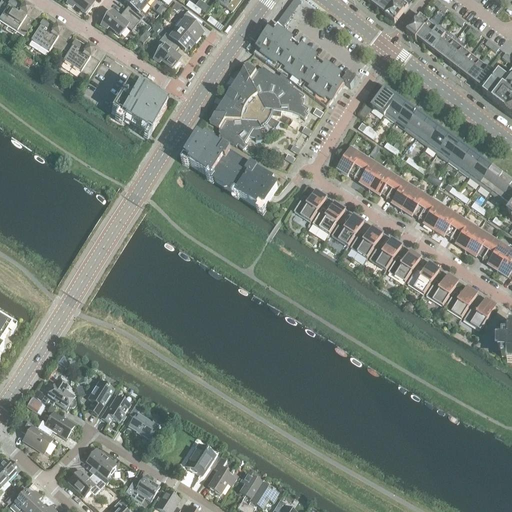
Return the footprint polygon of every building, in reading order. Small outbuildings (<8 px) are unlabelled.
[(0,20),(0,22),(26,39),(38,20),(37,20),(35,23),(27,17),(31,12),(24,8),(23,10),(6,0),(2,0),(0,4),(0,10),(4,14),(0,20)] [(86,0),(70,0),(69,2),(69,3),(67,6),(73,9),(75,7),(85,16),(94,6),(86,0)] [(129,7),(126,11),(140,23),(144,18),(139,14),(146,5),(140,0),(125,0),(124,3),(129,7)] [(216,0),(215,2),(232,14),(242,0),(216,0)] [(302,3),(297,0),(294,0),(278,21),(285,26),(293,14),(301,3),(302,3)] [(373,0),(369,5),(378,12),(387,0),(373,0)] [(387,0),(378,12),(386,18),(387,18),(399,2),(396,0),(387,0)] [(387,18),(386,18),(386,19),(395,26),(409,8),(399,1),(399,2),(387,18)] [(186,8),(191,12),(195,8),(189,3),(186,8)] [(161,7),(156,13),(161,17),(166,11),(161,7)] [(439,11),(445,15),(448,11),(442,7),(439,11)] [(195,8),(191,12),(198,16),(201,12),(195,8)] [(140,23),(126,11),(118,20),(111,14),(103,24),(104,25),(101,27),(107,31),(109,29),(120,38),(127,29),(132,33),(140,23)] [(186,21),(178,30),(195,44),(203,35),(197,30),(201,26),(187,14),(183,18),(186,21)] [(451,20),(456,24),(459,20),(454,16),(451,20)] [(407,35),(416,42),(429,24),(420,17),(407,35)] [(207,23),(213,28),(217,24),(210,18),(207,23)] [(459,20),(456,24),(462,28),(465,24),(459,20)] [(417,41),(425,47),(440,28),(432,21),(429,24),(416,42),(417,41)] [(61,54),(63,52),(63,51),(68,43),(67,43),(59,38),(63,33),(56,28),(55,31),(43,24),(31,43),(49,54),(52,49),(61,54)] [(156,25),(151,31),(156,35),(161,29),(156,25)] [(278,74),(282,77),(291,84),(327,110),(345,86),(351,90),(357,82),(349,76),(345,81),(275,29),(276,27),(254,56),(278,74)] [(425,47),(434,54),(449,34),(440,28),(425,47)] [(468,33),(473,37),(477,33),(471,29),(468,33)] [(162,40),(176,52),(179,48),(185,53),(188,49),(190,50),(195,44),(178,30),(175,34),(170,39),(166,35),(162,40)] [(148,34),(146,32),(139,42),(143,45),(151,36),(148,34)] [(477,33),(473,37),(479,41),(482,37),(477,33)] [(434,54),(442,60),(457,41),(449,34),(434,54)] [(63,51),(63,52),(68,55),(63,63),(89,80),(100,64),(91,59),(95,53),(88,49),(86,51),(70,41),(69,40),(67,43),(68,43),(63,51)] [(176,52),(162,40),(158,45),(163,49),(155,58),(156,59),(154,61),(160,65),(161,63),(172,72),(180,62),(173,56),(176,52)] [(442,60),(451,67),(463,51),(466,48),(457,41),(442,60)] [(485,46),(491,50),(494,46),(488,42),(485,46)] [(494,46),(491,50),(496,55),(499,50),(494,46)] [(451,67),(459,73),(471,58),(463,51),(451,67)] [(502,60),(511,66),(510,59),(506,55),(502,60)] [(459,73),(468,80),(480,64),(471,58),(459,73)] [(468,80),(476,87),(489,71),(480,64),(468,80)] [(282,77),(280,79),(275,76),(275,78),(271,75),(272,75),(271,75),(268,73),(267,72),(267,73),(264,70),(263,70),(263,71),(261,73),(260,72),(257,73),(248,67),(216,116),(210,126),(220,131),(220,135),(222,135),(219,139),(237,149),(238,147),(240,148),(239,149),(243,153),(248,148),(245,146),(250,139),(251,139),(253,140),(254,140),(256,140),(256,143),(263,142),(261,131),(262,130),(268,125),(276,130),(280,125),(271,120),(272,118),(281,119),(282,114),(293,116),(300,119),(305,123),(309,117),(306,116),(309,111),(304,108),(305,102),(303,102),(305,98),(301,95),(301,96),(297,93),(294,91),(294,89),(290,86),(292,84),(291,84),(282,77)] [(476,87),(485,93),(497,77),(499,74),(491,68),(489,71),(476,87)] [(485,93),(483,95),(493,102),(493,103),(506,113),(505,114),(511,119),(511,77),(509,82),(499,74),(497,77),(485,93)] [(143,139),(147,141),(166,110),(163,107),(166,102),(144,89),(141,94),(128,86),(111,112),(118,116),(114,121),(121,125),(125,120),(146,134),(143,139)] [(385,118),(385,117),(397,100),(386,92),(373,109),(385,118)] [(385,117),(395,124),(407,108),(397,100),(385,117)] [(365,108),(360,116),(366,120),(371,112),(365,108)] [(395,124),(406,132),(418,116),(407,108),(395,124)] [(313,115),(321,120),(324,114),(316,110),(313,115)] [(406,132),(417,140),(429,124),(418,116),(406,132)] [(417,140),(427,148),(439,132),(429,124),(417,140)] [(358,131),(363,135),(367,129),(362,126),(358,131)] [(363,135),(369,138),(373,132),(374,131),(368,128),(367,129),(363,135)] [(302,134),(309,138),(313,133),(305,129),(302,134)] [(373,132),(369,138),(373,142),(378,135),(373,132)] [(427,148),(438,156),(450,140),(439,132),(427,148)] [(190,167),(225,189),(242,161),(236,157),(235,159),(232,157),(233,156),(225,151),(224,152),(222,150),(223,149),(208,140),(205,143),(201,141),(188,162),(192,165),(190,167)] [(438,156),(448,164),(460,148),(450,140),(438,156)] [(384,149),(390,153),(394,149),(388,145),(384,149)] [(291,152),(298,157),(301,151),(294,147),(291,152)] [(448,164),(459,172),(471,155),(460,148),(448,164)] [(394,149),(390,153),(397,158),(400,153),(394,149)] [(350,176),(355,179),(368,160),(351,150),(343,163),(341,162),(336,170),(348,178),(350,176)] [(459,172),(470,179),(482,163),(471,155),(459,172)] [(285,161),(293,166),(296,161),(288,156),(285,161)] [(406,164),(412,168),(415,164),(409,159),(406,164)] [(360,185),(370,192),(384,171),(368,160),(355,179),(361,183),(360,185)] [(242,161),(225,189),(263,214),(269,204),(272,200),(281,186),(267,177),(266,178),(263,176),(262,176),(259,174),(259,173),(252,168),(251,169),(248,167),(249,166),(242,161)] [(470,179),(480,187),(492,171),(482,163),(470,179)] [(415,164),(412,168),(418,172),(421,168),(415,164)] [(382,196),(387,200),(400,181),(384,171),(370,192),(380,198),(382,196)] [(480,187),(491,195),(503,179),(492,171),(480,187)] [(427,180),(433,185),(436,180),(430,176),(427,180)] [(491,195),(502,203),(511,188),(511,185),(503,179),(491,195)] [(436,180),(433,185),(439,189),(443,184),(436,180)] [(392,206),(402,212),(416,191),(400,181),(387,200),(393,204),(392,206)] [(511,188),(502,203),(511,210),(511,188)] [(450,194),(456,198),(459,194),(453,190),(450,194)] [(414,216),(420,220),(432,201),(416,191),(402,212),(412,219),(414,216)] [(294,214),(311,225),(327,200),(317,193),(311,203),(304,198),(294,214)] [(459,194),(456,198),(462,202),(465,198),(459,194)] [(424,226),(434,232),(447,211),(432,201),(420,220),(425,224),(424,226)] [(472,209),(478,213),(481,209),(475,204),(472,209)] [(313,226),(330,237),(346,212),(336,205),(330,215),(323,210),(313,226)] [(481,209),(478,213),(484,217),(487,213),(481,209)] [(446,237),(452,241),(464,222),(447,211),(434,232),(444,239),(446,237)] [(332,238),(349,249),(365,224),(355,217),(349,227),(342,222),(332,238)] [(493,224),(499,228),(502,223),(496,219),(493,224)] [(456,246),(466,253),(480,232),(464,222),(452,241),(457,244),(456,246)] [(351,250),(368,261),(384,236),(374,229),(367,239),(361,234),(351,250)] [(478,257),(484,261),(496,242),(480,232),(466,253),(476,259),(478,257)] [(370,262),(386,273),(403,248),(392,241),(386,251),(380,246),(370,262)] [(488,267),(498,273),(511,252),(496,242),(484,261),(490,265),(488,267)] [(511,252),(498,273),(508,280),(510,278),(511,279),(511,252)] [(388,274),(405,285),(422,260),(411,253),(405,263),(398,259),(388,274)] [(407,286),(424,297),(440,272),(430,265),(424,275),(417,271),(407,286)] [(426,298),(443,309),(459,284),(449,277),(443,287),(436,283),(426,298)] [(445,310),(462,321),(478,296),(468,289),(462,299),(455,295),(445,310)] [(464,322),(481,333),(497,308),(487,302),(481,311),(474,307),(464,322)] [(0,354),(3,349),(0,346),(12,328),(0,320),(0,354)] [(507,359),(507,364),(511,364),(511,329),(508,329),(508,335),(502,335),(502,340),(496,340),(496,353),(502,353),(502,358),(507,359)] [(51,410),(55,404),(66,412),(68,409),(70,410),(72,410),(74,409),(76,407),(75,405),(74,403),(73,402),(75,399),(65,393),(68,388),(58,382),(55,387),(55,386),(47,399),(45,398),(41,404),(51,410)] [(88,401),(93,404),(88,412),(98,418),(114,393),(99,384),(88,401)] [(41,404),(45,398),(45,397),(37,392),(33,398),(41,404)] [(101,420),(109,425),(112,420),(119,425),(130,408),(117,399),(110,411),(108,410),(101,420)] [(32,400),(26,409),(37,416),(43,406),(32,400)] [(129,429),(149,441),(158,428),(138,415),(141,410),(140,410),(141,408),(139,407),(138,408),(136,407),(129,417),(134,420),(129,429)] [(41,425),(38,430),(39,431),(49,437),(52,432),(66,441),(75,427),(54,414),(47,426),(44,424),(41,425)] [(39,431),(38,430),(28,424),(22,434),(27,437),(23,442),(44,455),(52,442),(38,433),(39,431)] [(185,468),(202,479),(215,457),(198,447),(185,468)] [(96,471),(93,476),(106,486),(106,487),(110,482),(107,479),(116,467),(96,451),(86,464),(96,471)] [(233,476),(232,475),(231,475),(223,470),(226,464),(220,460),(214,471),(218,474),(208,490),(220,497),(227,486),(232,489),(238,479),(233,476)] [(0,475),(8,483),(16,475),(17,476),(20,472),(10,462),(6,466),(3,463),(0,466),(0,475)] [(106,486),(93,476),(88,481),(80,472),(69,484),(84,499),(90,493),(93,497),(95,496),(100,492),(106,486)] [(0,490),(1,491),(8,483),(0,475),(0,490)] [(237,511),(239,511),(245,511),(262,486),(246,475),(240,484),(245,487),(240,495),(245,498),(237,511)] [(151,503),(159,489),(144,479),(139,487),(133,483),(126,494),(132,498),(131,500),(140,507),(145,500),(151,503)] [(262,486),(245,511),(254,511),(257,508),(262,511),(268,502),(273,504),(278,496),(262,486)] [(14,505),(21,511),(22,511),(38,496),(34,493),(31,497),(26,492),(14,505)] [(180,511),(175,508),(179,502),(166,493),(165,495),(162,493),(156,502),(159,504),(156,509),(159,511),(180,511)] [(13,494),(9,499),(13,503),(17,498),(13,494)] [(22,511),(37,511),(42,507),(38,503),(42,499),(38,496),(22,511)] [(13,503),(9,499),(5,503),(9,507),(13,503)] [(290,511),(284,508),(286,506),(280,502),(273,511),(290,511)]
